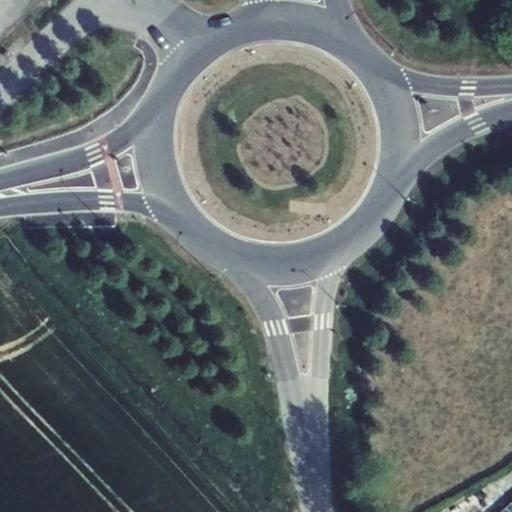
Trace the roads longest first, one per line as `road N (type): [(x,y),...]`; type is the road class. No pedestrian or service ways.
road 1 (tertiary): [(226,253),(257,286),(276,326),(314,481)]
road 2 (unclassified): [(0,91),(101,6),(137,8),(200,50)]
road 3 (tertiary): [(314,481),(325,304),(342,247)]
road 4 (secondary): [(168,90),(115,143),(0,181)]
road 5 (secondary): [(0,204),(116,200),(183,218)]
road 6 (secondary): [(511,87),(411,82),(371,64)]
road 7 (secondary): [(394,182),(432,147),(511,111)]
road 8 (secondary): [(168,90),(157,156),(183,218)]
road 9 (secondary): [(394,182),(399,120),(371,64)]
road 10 (secondary): [(226,253),(276,265),(342,247)]
